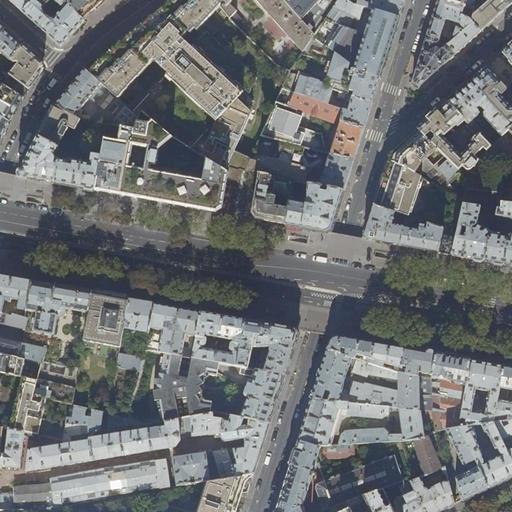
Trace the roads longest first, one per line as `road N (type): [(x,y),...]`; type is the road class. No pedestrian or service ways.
road 1 (secondary): [(511,306),(0,214)]
road 2 (residential): [(259,511),(380,125)]
road 3 (residential): [(142,0),(64,63),(0,180)]
road 4 (residential): [(380,125),(406,119),(511,25)]
road 5 (residential): [(380,125),(421,0)]
